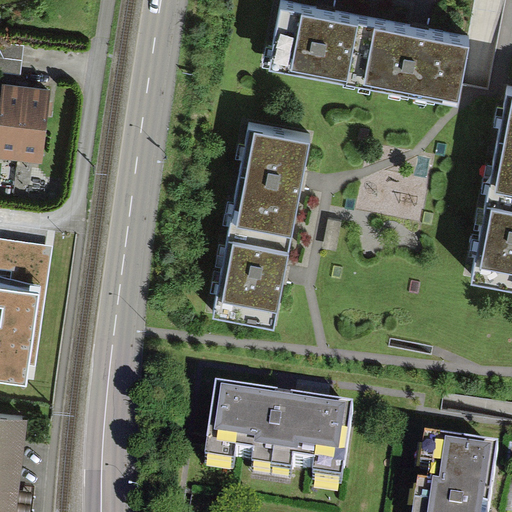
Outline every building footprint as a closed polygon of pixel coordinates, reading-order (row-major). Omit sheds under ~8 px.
[(457,102),(470,37),(279,2),(267,66),(457,102)] [(0,54),(20,56),(21,41),(0,38),(0,54)] [(0,89),(0,147),(34,151),(41,77),(1,74),(0,89)] [(511,93),(478,282),(511,288),(511,93)] [(210,317),(274,329),(311,134),(247,123),(210,317)] [(0,311),(42,316),(48,256),(0,250),(0,311)] [(337,482),(347,409),(212,392),(203,466),(230,469),(232,453),(251,455),(249,469),(286,474),(288,460),(312,463),(310,479),(337,482)] [(0,511),(5,511),(18,408),(0,406),(0,511)] [(486,511),(493,458),(422,449),(419,476),(433,477),(430,498),(417,496),(414,511),(486,511)]
